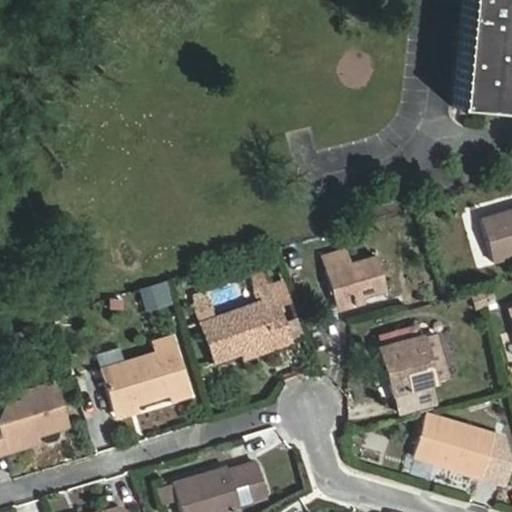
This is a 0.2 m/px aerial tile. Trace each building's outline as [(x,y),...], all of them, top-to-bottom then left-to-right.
[(511,0),(463,0),(453,107),(511,112),(511,0)] [(511,208),(479,218),(491,261),(511,255),(511,208)] [(321,257),(335,306),(386,290),(376,256),(351,263),(346,249),(321,257)] [(213,318),(200,322),(214,361),(271,340),(273,347),(290,341),(270,284),(253,289),(258,301),(213,318)] [(483,288),(486,301),(494,298),(490,286),(483,288)] [(200,322),(213,318),(205,298),(193,303),(200,322)] [(379,347),(392,393),(426,383),(422,368),(429,366),(421,336),(379,347)] [(156,351),(99,369),(111,410),(167,394),(169,400),(189,394),(177,353),(158,359),(156,351)] [(0,452),(31,444),(29,436),(66,425),(53,383),(20,393),(22,400),(6,405),(0,415),(0,452)] [(492,433),(424,414),(411,457),(479,477),(492,433)] [(171,484),(176,498),(179,511),(226,511),(239,508),(237,503),(266,495),(255,461),(227,470),(226,467),(171,484)] [(176,498),(171,484),(156,489),(161,503),(176,498)]
